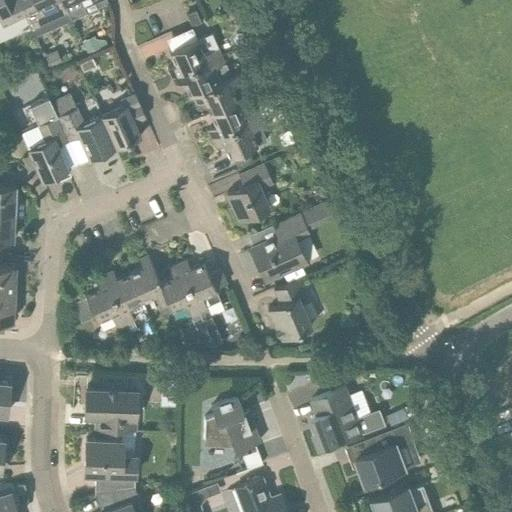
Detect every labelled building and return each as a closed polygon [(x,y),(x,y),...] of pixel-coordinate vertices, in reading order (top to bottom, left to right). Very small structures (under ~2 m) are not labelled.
[(28,20),(19,0),(0,0),(0,37),(15,31),(17,35),(31,29),(28,21),(28,20)] [(31,29),(68,12),(63,0),(19,0),(28,20),(28,21),(31,29)] [(63,0),(68,12),(94,1),(97,0),(63,0)] [(195,10),(186,14),(192,27),(201,23),(195,10)] [(167,68),(171,77),(221,55),(217,47),(211,33),(208,34),(170,51),(175,64),(167,68)] [(242,33),(236,33),(232,39),(236,44),(243,44),(246,39),(242,33)] [(82,41),(87,53),(99,48),(94,36),(82,41)] [(238,50),(242,59),(253,54),(249,45),(238,50)] [(56,50),(43,56),(49,67),(61,61),(56,50)] [(230,78),(230,77),(221,55),(171,77),(175,87),(184,83),(190,96),(192,95),(230,78)] [(92,58),(79,64),(83,73),(97,67),(92,58)] [(230,78),(192,95),(196,104),(204,100),(210,113),(236,101),(230,87),(246,80),(242,72),(230,77),(230,78)] [(273,86),(263,90),(267,100),(277,95),(281,93),(277,84),(273,86)] [(115,147),(100,113),(83,121),(69,92),(50,101),(56,114),(56,115),(67,139),(78,134),(89,159),(115,147)] [(145,117),(134,92),(121,97),(123,103),(100,113),(115,147),(140,136),(134,122),(145,117)] [(207,129),(211,138),(262,116),(257,106),(242,113),(236,101),(210,113),(216,125),(207,129)] [(280,108),(262,116),(265,125),(284,117),(280,108)] [(27,147),(34,162),(42,180),(68,169),(56,144),(67,139),(56,115),(37,123),(44,139),(27,147)] [(265,125),(262,116),(211,138),(215,148),(224,144),(229,157),(266,140),(261,127),(265,125)] [(311,159),(306,146),(293,152),(299,164),(311,159)] [(227,193),(239,221),(268,207),(260,187),(271,182),(263,163),(238,174),(243,185),(227,193)] [(0,212),(13,213),(14,185),(0,183),(0,212)] [(305,230),(317,225),(309,207),(297,212),(305,230)] [(0,240),(12,241),(13,213),(0,212),(0,240)] [(251,247),(265,279),(304,261),(293,235),(305,230),(297,212),(272,223),(276,234),(251,247)] [(141,300),(154,294),(161,309),(169,305),(159,282),(160,281),(148,255),(138,259),(142,267),(129,273),(141,300)] [(187,260),(177,264),(205,326),(213,345),(222,341),(206,306),(220,300),(215,288),(226,283),(219,269),(208,273),(203,262),(190,268),(187,260)] [(0,291),(13,292),(14,264),(0,263),(0,291)] [(159,282),(169,305),(171,304),(173,309),(184,304),(196,330),(205,326),(177,264),(168,268),(172,276),(160,281),(159,282)] [(103,275),(125,324),(134,320),(131,313),(145,308),(141,300),(129,273),(116,279),(113,271),(103,275)] [(125,324),(103,275),(94,279),(98,287),(85,293),(86,295),(72,301),(79,317),(92,310),(97,320),(110,314),(117,328),(125,324)] [(281,339),(311,326),(297,295),(302,293),(296,279),(273,289),(280,303),(267,308),(281,339)] [(13,292),(0,291),(0,319),(11,320),(13,292)] [(240,338),(237,341),(237,345),(242,347),(246,344),(245,339),(240,338)] [(175,390),(176,377),(163,377),(163,390),(175,390)] [(8,382),(0,381),(0,414),(6,415),(8,382)] [(346,385),(310,398),(317,414),(313,416),(317,427),(312,429),(320,447),(363,431),(346,385)] [(96,417),(95,429),(136,430),(136,405),(136,390),(123,390),(85,388),(83,416),(96,417)] [(237,396),(210,406),(212,413),(206,416),(205,441),(233,442),(236,449),(260,440),(251,418),(246,420),(237,396)] [(417,403),(404,408),(408,417),(420,412),(417,403)] [(408,420),(404,408),(382,416),(386,428),(408,420)] [(368,452),(356,457),(366,482),(407,466),(398,444),(414,438),(408,421),(363,439),(368,452)] [(134,487),(134,486),(136,453),(123,453),(124,439),(85,438),(84,472),(95,473),(95,494),(96,493),(134,487)] [(242,456),(247,469),(262,464),(257,450),(242,456)] [(271,502),(261,476),(246,482),(246,484),(235,488),(243,511),(286,511),(281,498),(271,502)] [(411,484),(371,498),(376,511),(434,511),(424,484),(412,488),(411,484)] [(134,487),(96,493),(103,510),(98,511),(139,511),(143,511),(134,487)] [(202,511),(200,505),(205,498),(201,488),(185,494),(191,511),(202,511)] [(17,511),(9,490),(0,493),(0,511),(17,511)]
